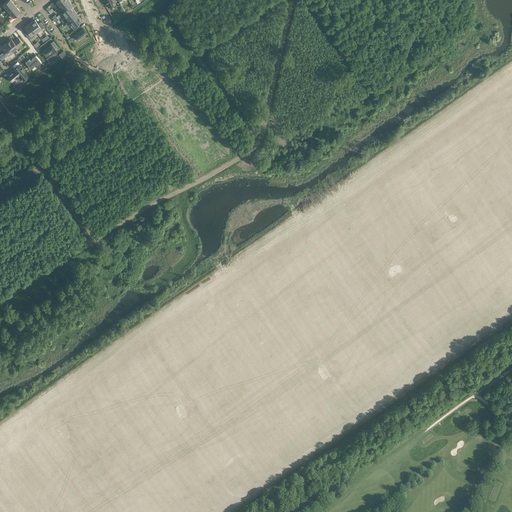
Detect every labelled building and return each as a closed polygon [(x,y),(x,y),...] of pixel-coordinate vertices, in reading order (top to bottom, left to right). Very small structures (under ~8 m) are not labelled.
[(11,0),(8,0),(3,4),(6,9),(13,3),(11,0)] [(68,0),(67,0),(59,7),(62,12),(72,4),(68,0)] [(10,13),(17,7),(13,3),(6,9),(10,13)] [(72,4),(62,12),(66,17),(74,10),(70,6),(72,5),(72,4)] [(17,15),(20,12),(17,7),(10,13),(13,17),(17,15)] [(74,10),(66,17),(70,21),(68,23),(78,15),(74,10)] [(78,15),(68,23),(74,30),(79,26),(77,24),(82,20),(78,15)] [(35,20),(30,24),(37,33),(44,27),(41,22),(38,24),(35,20)] [(30,24),(25,27),(28,32),(25,34),(29,39),(37,33),(30,24)] [(77,40),(87,33),(82,27),(73,35),(77,40)] [(11,39),(6,43),(13,51),(18,47),(22,43),(18,38),(13,42),(11,39)] [(42,51),(42,52),(43,52),(47,57),(47,58),(47,57),(56,51),(57,50),(56,50),(55,48),(57,46),(53,41),(51,43),(52,44),(43,51),(42,51)] [(5,51),(0,54),(0,58),(2,60),(13,51),(6,43),(2,47),(5,51)] [(29,59),(25,62),(31,68),(35,65),(34,65),(36,63),(40,68),(44,65),(36,55),(32,58),(32,59),(30,60),(29,59)] [(12,81),(19,75),(21,78),(20,78),(21,79),(22,79),(22,80),(28,75),(19,65),(16,67),(17,68),(12,72),(11,73),(10,73),(11,74),(10,74),(9,74),(10,75),(8,76),(12,81)]
